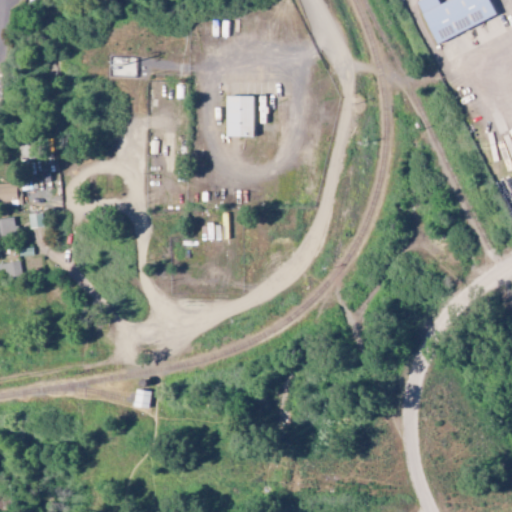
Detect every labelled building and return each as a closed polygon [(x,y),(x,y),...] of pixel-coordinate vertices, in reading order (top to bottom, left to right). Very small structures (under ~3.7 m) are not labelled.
[(446,0),(439,4),(437,0),(418,0),(417,1),(435,43),(496,17),(488,0),(446,0)] [(226,97),(258,98),(258,138),(226,138),(226,97)] [(16,183),(0,183),(0,203),(17,203),(16,183)] [(27,214),(29,228),(42,227),(41,213),(27,214)] [(0,238),(16,236),(14,217),(0,219),(0,238)] [(0,263),(0,278),(20,276),(19,262),(0,263)]
